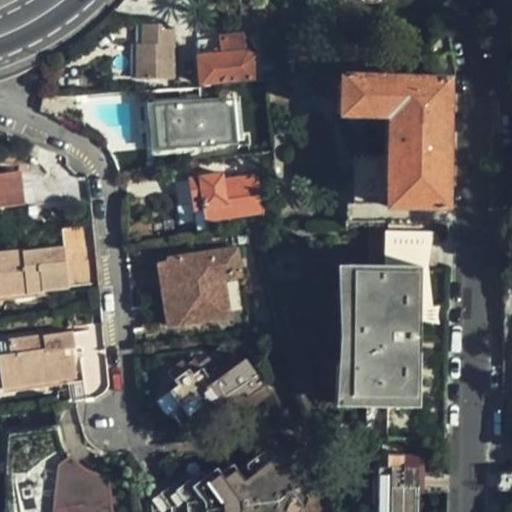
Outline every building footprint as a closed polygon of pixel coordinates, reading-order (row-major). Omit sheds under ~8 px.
[(143,23),(143,45),(173,44),(173,28),(162,29),(162,23),(143,23)] [(256,79),(255,60),(248,54),(246,36),(198,42),(203,83),(256,79)] [(173,44),(143,45),(138,45),(138,46),(138,80),(176,79),(173,44)] [(448,206),(450,81),(345,77),(344,116),(390,118),(389,155),(355,154),(354,203),(448,206)] [(232,142),(228,102),(157,108),(160,140),(160,149),(232,142)] [(262,213),(257,175),(225,180),(224,174),(189,180),(194,211),(205,209),(209,222),(262,213)] [(0,209),(23,207),(20,175),(0,177),(0,209)] [(419,406),(421,246),(390,246),(390,265),(353,265),(352,406),(419,406)] [(0,253),(0,277),(7,276),(10,297),(47,292),(47,290),(73,287),(70,260),(52,263),(51,250),(26,253),(26,250),(0,253)] [(170,261),(170,262),(174,302),(165,303),(168,326),(228,317),(224,280),(241,278),(237,251),(170,261)] [(174,302),(170,262),(161,263),(165,303),(174,302)] [(7,276),(0,277),(0,298),(10,297),(7,276)] [(10,297),(0,298),(0,304),(47,299),(47,292),(10,297)] [(47,336),(10,340),(12,354),(0,355),(3,387),(68,381),(79,380),(78,363),(68,363),(67,351),(78,350),(76,336),(48,339),(47,336)] [(12,354),(10,340),(0,340),(0,347),(0,355),(12,354)] [(270,398),(244,360),(239,364),(233,357),(217,367),(209,355),(199,362),(194,356),(168,372),(177,387),(168,393),(176,407),(168,413),(178,428),(210,407),(218,419),(235,409),(241,418),(270,398)] [(69,388),(68,381),(3,387),(4,394),(69,388)] [(60,425),(11,430),(10,433),(10,435),(10,436),(10,437),(9,439),(10,441),(9,445),(9,446),(9,448),(9,449),(9,451),(9,453),(16,453),(15,472),(16,494),(17,511),(110,511),(108,477),(105,476),(104,476),(103,476),(102,475),(100,475),(99,474),(97,474),(96,474),(94,472),(92,471),(91,471),(89,470),(87,469),(86,468),(85,468),(84,467),(83,466),(82,466),(81,465),(80,464),(79,464),(78,463),(77,462),(77,461),(76,461),(75,460),(75,459),(74,458),(73,457),(72,456),(71,455),(70,454),(70,453),(69,452),(68,451),(67,449),(66,447),(65,445),(64,443),(64,442),(63,440),(63,439),(62,438),(62,437),(62,435),(61,435),(61,434),(61,432),(60,431),(61,430),(61,429),(60,428),(60,427),(60,426),(60,425)] [(16,453),(9,453),(9,455),(8,456),(8,458),(8,459),(8,461),(8,463),(8,464),(8,466),(8,469),(8,471),(8,474),(8,476),(8,478),(8,480),(9,483),(8,484),(8,488),(9,491),(9,494),(9,496),(9,498),(9,499),(9,501),(10,503),(10,506),(10,509),(10,511),(17,511),(16,494),(15,472),(16,453)] [(371,511),(373,457),(351,456),(346,456),(344,511),(371,511)] [(373,457),(371,511),(417,511),(419,459),(373,457)] [(312,511),(315,507),(306,494),(319,485),(300,458),(287,466),(284,461),(246,487),(234,472),(222,480),(218,475),(206,482),(202,478),(190,487),(185,481),(159,499),(168,511),(312,511)] [(511,470),(502,470),(500,470),(499,500),(507,509),(509,506),(511,505),(511,503),(511,470)]
